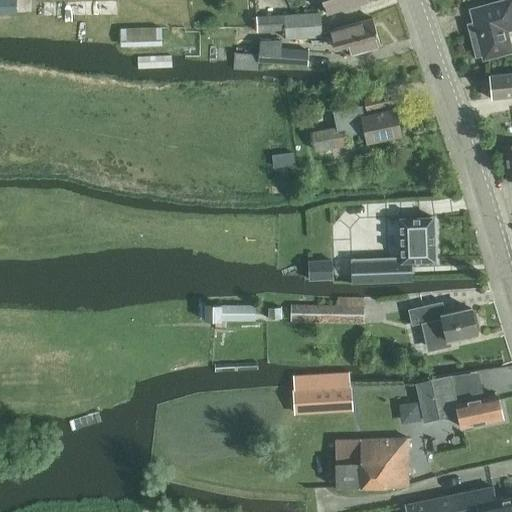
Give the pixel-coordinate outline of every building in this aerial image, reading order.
[(16,0),(0,0),(0,13),(17,14),(16,0)] [(368,1),(367,0),(323,0),(328,14),(368,1)] [(509,0),(471,10),(478,36),(472,37),(477,56),(483,54),(484,58),(511,51),(505,30),(511,28),(511,3),(511,0),(509,0)] [(285,15),(256,16),(257,32),(286,30),(286,39),(322,37),(321,13),(285,15)] [(346,43),(350,56),(381,47),(373,18),(328,30),(333,47),(346,43)] [(161,23),(119,24),(119,41),(161,40),(161,23)] [(308,65),(309,51),(281,49),(281,40),(260,41),(259,54),(258,62),(308,65)] [(234,60),(234,68),(258,70),(258,68),(258,62),(259,54),(235,52),(234,60)] [(511,72),(489,75),(492,99),(511,96),(511,72)] [(387,107),(384,95),(365,100),(367,112),(387,107)] [(336,128),(313,132),(316,150),(346,145),(345,136),(346,135),(366,131),(368,143),(401,136),(396,109),(364,116),(361,105),(333,111),(336,128)] [(511,145),(502,147),(507,180),(511,179),(511,145)] [(292,152),(271,154),(273,167),(294,164),(292,152)] [(435,261),(433,217),(400,218),(402,256),(353,259),(354,283),(413,280),(412,262),(435,261)] [(333,261),(309,261),(310,279),(334,279),(333,261)] [(291,305),(291,322),(364,323),(364,306),(364,299),(364,298),(338,297),(338,306),(291,305)] [(451,339),(477,333),(477,331),(479,330),(477,323),(475,323),(471,308),(446,314),(443,302),(409,309),(412,325),(422,323),(428,350),(453,345),(451,339)] [(204,321),(256,322),(256,306),(204,305),(204,321)] [(432,380),(417,384),(425,421),(440,417),(440,419),(459,414),(461,427),(502,419),(497,395),(457,403),(451,375),(432,379),(432,380)] [(295,391),(296,413),(352,409),(351,388),(295,391)] [(408,437),(335,440),(336,487),(409,486),(408,437)] [(492,484),(404,503),(405,511),(467,511),(477,510),(477,511),(511,511),(511,495),(495,499),(492,484)]
